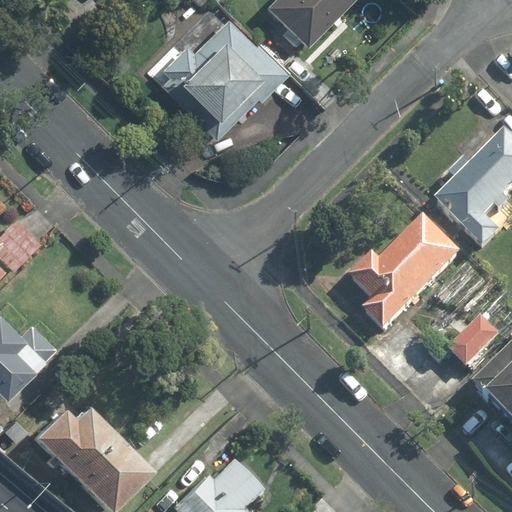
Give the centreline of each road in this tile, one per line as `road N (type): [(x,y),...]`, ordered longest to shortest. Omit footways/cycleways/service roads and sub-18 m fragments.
road 1 (residential): [(489,0),(209,284)]
road 2 (tertiary): [(428,511),(209,284)]
road 3 (tertiary): [(209,284),(0,76)]
